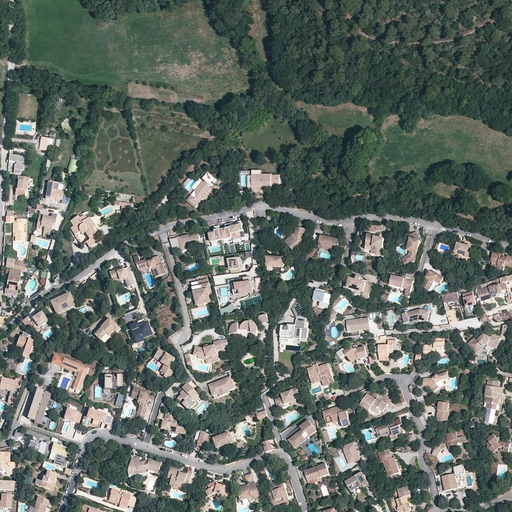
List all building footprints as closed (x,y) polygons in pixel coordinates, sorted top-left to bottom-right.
[(47,150),(49,136),(42,135),(40,148),(47,150)] [(15,166),(14,174),(20,175),(21,171),(24,172),(24,167),(22,167),(23,164),(25,164),(26,159),(18,158),(18,157),(10,156),(9,162),(15,163),(17,163),(16,166),(15,166)] [(205,184),(203,183),(198,190),(198,191),(195,192),(197,198),(195,200),(192,197),(188,201),(197,208),(203,201),(206,202),(210,197),(209,193),(212,190),(209,188),(211,186),(212,187),(217,181),(209,174),(204,181),(206,183),(205,184)] [(272,187),(272,176),(252,176),(252,187),(263,187),(272,187)] [(28,192),(30,179),(18,177),(18,181),(20,181),(19,186),(19,190),(16,189),(15,196),(21,197),(26,197),(27,192),(28,192)] [(58,193),(59,185),(49,183),(46,200),(56,202),(58,202),(59,200),(61,201),(63,194),(58,193)] [(56,222),(58,214),(53,213),(52,216),(40,213),(38,225),(42,226),(43,225),(45,226),(45,230),(52,231),(54,222),(56,222)] [(14,216),(6,214),(5,221),(13,222),(14,216)] [(97,236),(88,218),(86,219),(84,215),(79,217),(77,215),(70,219),(72,224),(69,226),(72,233),(78,231),(79,232),(81,233),(82,233),(83,233),(87,240),(84,241),(87,246),(94,243),(92,238),(97,236)] [(26,225),(27,220),(17,218),(16,223),(13,223),(11,234),(15,234),(13,242),(22,243),(24,235),(23,234),(24,225),(26,225)] [(230,223),(230,224),(233,240),(234,242),(242,240),(240,233),(245,232),(242,221),(238,221),(238,223),(233,224),(233,222),(230,223)] [(227,230),(221,231),(223,242),(233,240),(230,224),(226,224),(227,230)] [(210,233),(212,244),(223,242),(221,231),(219,226),(215,226),(216,232),(210,233)] [(285,242),(290,247),(292,246),(295,249),(301,244),(303,245),(307,230),(297,227),(294,237),(293,236),(285,242)] [(197,240),(194,232),(190,233),(190,234),(187,235),(186,234),(175,237),(178,247),(192,243),(192,242),(197,240)] [(421,241),(417,232),(411,235),(413,238),(409,250),(411,251),(410,256),(406,258),(403,260),(404,262),(407,266),(414,262),(417,254),(416,252),(418,247),(419,247),(421,241)] [(373,245),(373,248),(376,248),(375,251),(374,255),(381,257),(383,249),(382,249),(384,240),(375,237),(375,236),(368,234),(366,243),(373,245)] [(322,236),(320,245),(324,245),(326,249),(332,250),(334,248),(338,248),(340,240),(322,236)] [(470,257),(472,247),(458,244),(456,253),(470,257)] [(511,267),(511,257),(509,257),(508,260),(502,258),(503,255),(494,252),(492,262),(499,264),(498,269),(505,271),(507,266),(511,267)] [(136,265),(139,271),(152,266),(153,269),(156,277),(167,273),(163,264),(161,265),(158,256),(153,258),(154,261),(148,264),(147,261),(141,263),(138,257),(133,259),(136,265)] [(239,257),(228,259),(230,273),(241,272),(239,257)] [(284,267),(284,258),(267,257),(267,267),(284,267)] [(25,269),(26,262),(27,261),(19,259),(18,261),(17,265),(17,268),(25,269)] [(20,270),(8,268),(6,287),(5,287),(4,292),(16,294),(20,270)] [(118,271),(109,275),(113,282),(114,285),(114,286),(120,284),(120,283),(124,281),(128,289),(131,287),(132,290),(136,288),(128,270),(123,272),(119,273),(118,271)] [(436,281),(438,282),(442,284),(445,277),(434,272),(433,273),(431,272),(424,287),(429,290),(434,282),(435,283),(436,281)] [(408,290),(407,291),(412,293),(415,282),(393,277),(391,285),(408,290)] [(254,293),(252,278),(246,279),(246,281),(234,283),(235,296),(254,293)] [(366,283),(364,282),(365,279),(358,278),(357,281),(352,279),(351,280),(348,289),(364,293),(371,295),(372,295),(374,285),(366,283)] [(477,288),(479,292),(482,303),(500,298),(504,297),(505,299),(507,298),(509,306),(511,304),(511,292),(510,286),(508,285),(484,291),(483,289),(488,288),(506,283),(504,278),(496,281),(477,288)] [(211,294),(208,279),(197,282),(198,286),(193,287),(197,304),(203,302),(210,301),(208,295),(211,294)] [(433,292),(438,282),(436,281),(435,283),(434,282),(429,290),(433,292)] [(331,296),(316,291),(314,300),(320,302),(319,306),(328,309),(331,296)] [(442,299),(446,312),(449,311),(446,302),(458,299),(456,292),(444,296),(445,299),(442,299)] [(76,307),(70,295),(52,304),(58,316),(76,307)] [(307,320),(300,303),(294,311),(297,318),(298,318),(298,321),(297,321),(296,325),(296,327),(289,326),(289,328),(283,327),(281,337),(294,339),(294,342),(301,343),(301,340),(307,341),(309,330),(306,329),(307,320)] [(419,318),(419,321),(427,323),(430,312),(421,309),(402,314),(404,323),(409,322),(409,320),(414,319),(419,318)] [(339,314),(334,310),(330,322),(341,319),(339,314)] [(450,324),(457,322),(454,310),(449,311),(446,312),(450,324)] [(48,323),(42,314),(41,315),(41,316),(40,317),(39,316),(34,320),(35,322),(32,324),(37,332),(40,329),(39,328),(48,323)] [(269,322),(267,316),(261,317),(260,319),(259,321),(262,324),(269,322)] [(0,326),(2,326),(11,318),(0,317),(0,326)] [(370,329),(368,318),(346,321),(347,327),(351,326),(352,331),(370,329)] [(118,336),(122,332),(110,320),(103,327),(101,329),(102,330),(95,337),(102,344),(109,337),(111,339),(116,334),(118,336)] [(252,332),(258,333),(257,327),(257,326),(255,324),(253,322),(251,322),(250,322),(244,324),(239,324),(239,323),(232,326),(231,327),(229,330),(230,334),(234,334),(238,333),(238,330),(241,329),(241,330),(252,330),(252,332)] [(101,329),(103,327),(102,326),(93,335),(95,337),(102,330),(101,329)] [(144,340),(153,337),(149,326),(140,330),(139,327),(133,330),(133,332),(129,334),(132,342),(136,340),(138,345),(145,343),(144,340)] [(486,346),(488,347),(498,351),(502,340),(493,336),(491,338),(484,336),(478,340),(477,338),(469,344),(475,353),(486,346)] [(16,345),(16,346),(19,347),(19,349),(22,350),(21,356),(27,358),(32,342),(28,341),(20,338),(18,337),(16,345)] [(438,355),(444,354),(444,350),(447,350),(447,343),(443,343),(443,340),(432,340),(432,344),(435,344),(435,345),(425,346),(425,357),(433,356),(434,358),(438,358),(438,355)] [(215,346),(210,347),(205,349),(197,348),(196,356),(200,357),(201,356),(208,357),(210,364),(220,361),(217,351),(223,349),(221,341),(214,343),(215,346)] [(388,345),(379,346),(380,359),(388,358),(388,351),(394,351),(393,346),(397,346),(397,341),(388,342),(388,345)] [(486,351),(488,347),(486,346),(475,353),(477,355),(485,349),(486,351)] [(358,358),(358,360),(359,361),(368,358),(365,348),(354,351),(353,348),(345,354),(352,361),(355,359),(358,358)] [(162,360),(162,361),(166,364),(164,366),(163,369),(167,372),(165,375),(164,377),(169,380),(175,370),(171,368),(175,360),(159,350),(156,356),(162,360)] [(60,366),(62,359),(54,356),(50,365),(62,369),(63,367),(60,366)] [(208,365),(210,364),(208,357),(201,356),(200,357),(200,359),(206,360),(208,365)] [(89,370),(62,359),(60,366),(63,367),(80,374),(73,391),(80,393),(89,370)] [(313,366),(313,368),(314,372),(310,373),(312,382),(321,380),(322,383),(323,388),(336,384),(331,370),(330,370),(329,364),(319,367),(318,364),(313,366)] [(80,374),(63,367),(62,369),(76,375),(69,392),(79,396),(80,393),(73,391),(80,374)] [(437,375),(433,378),(437,384),(450,379),(448,372),(440,374),(441,378),(440,379),(437,375)] [(110,376),(105,376),(105,388),(117,389),(117,387),(121,387),(122,375),(117,375),(117,380),(110,380),(110,376)] [(230,376),(223,379),(222,382),(219,383),(217,381),(209,384),(214,398),(230,392),(229,389),(235,387),(230,376)] [(13,381),(0,377),(0,378),(0,388),(13,392),(16,385),(13,384),(13,381)] [(433,378),(425,379),(425,385),(430,385),(435,393),(441,388),(437,384),(433,378)] [(499,382),(489,380),(486,396),(490,396),(489,402),(487,408),(488,408),(496,410),(497,410),(498,404),(499,404),(500,398),(498,398),(499,393),(502,393),(503,388),(498,387),(499,382)] [(410,388),(412,393),(414,391),(418,389),(414,382),(410,388)] [(199,397),(188,385),(182,389),(184,391),(185,392),(182,396),(178,399),(185,408),(193,401),(194,402),(199,397)] [(132,398),(138,400),(140,401),(142,404),(141,406),(139,414),(146,417),(148,409),(147,409),(149,401),(147,401),(148,398),(148,396),(147,395),(148,392),(135,388),(132,398)] [(34,421),(39,423),(48,395),(43,393),(43,394),(41,393),(41,391),(36,389),(36,391),(34,390),(31,400),(32,400),(30,408),(28,408),(25,417),(27,417),(26,419),(34,421)] [(297,401),(297,400),(295,395),(299,394),(297,389),(288,392),(289,393),(285,394),(283,395),(284,397),(277,400),(279,406),(283,405),(284,408),(288,406),(287,405),(292,403),(297,401)] [(115,407),(121,409),(125,397),(119,396),(115,407)] [(378,405),(371,401),(363,397),(357,409),(366,413),(367,411),(377,416),(379,411),(381,412),(385,405),(380,403),(378,405)] [(193,401),(185,408),(188,410),(196,404),(194,402),(193,401)] [(441,403),(439,411),(441,412),(440,421),(448,423),(450,415),(448,415),(450,405),(441,403)] [(347,411),(345,411),(343,405),(323,412),(328,426),(342,421),(343,424),(351,422),(351,421),(347,411)] [(493,425),(496,410),(488,408),(485,423),(493,425)] [(83,413),(68,409),(65,419),(79,424),(83,413)] [(265,409),(257,412),(259,418),(267,415),(265,409)] [(401,411),(397,412),(395,413),(397,419),(399,417),(398,415),(402,414),(408,411),(408,409),(401,411)] [(110,425),(112,418),(90,411),(88,419),(110,425)] [(175,417),(168,415),(167,419),(172,421),(172,423),(165,421),(163,429),(170,431),(170,433),(178,435),(180,433),(186,435),(187,430),(177,427),(178,422),(175,421),(175,417)] [(378,435),(380,434),(393,429),(395,435),(392,436),(393,440),(399,438),(398,434),(405,432),(403,427),(402,427),(401,424),(399,417),(397,419),(394,422),(379,428),(376,429),(378,435)] [(0,430),(0,432),(5,434),(11,420),(5,418),(0,430)] [(313,434),(317,431),(309,421),(287,436),(295,448),(298,452),(302,449),(300,447),(299,445),(307,440),(306,439),(313,434)] [(393,429),(380,434),(381,438),(386,438),(392,436),(395,435),(393,429)] [(327,431),(322,432),(326,443),(331,442),(327,431)] [(234,442),(230,432),(214,438),(218,448),(234,442)] [(446,435),(445,438),(448,440),(449,443),(447,443),(448,446),(448,449),(450,449),(451,448),(455,450),(460,442),(457,432),(446,435)] [(416,438),(413,433),(407,435),(410,441),(416,438)] [(209,437),(201,434),(197,445),(205,448),(209,437)] [(315,437),(313,434),(306,439),(307,440),(299,445),(300,447),(315,437)] [(496,438),(497,437),(495,434),(488,438),(489,441),(486,443),(488,447),(487,448),(490,453),(495,450),(499,448),(501,448),(504,449),(504,453),(509,454),(511,445),(498,442),(496,438)] [(269,441),(260,443),(263,453),(271,450),(269,441)] [(355,443),(343,447),(349,464),(361,460),(355,443)] [(55,464),(67,468),(72,449),(57,444),(54,453),(58,454),(55,464)] [(302,449),(298,452),(302,458),(306,455),(302,449)] [(391,454),(389,449),(378,452),(380,458),(391,454)] [(391,454),(380,458),(383,463),(385,462),(388,470),(390,475),(388,476),(390,480),(397,478),(396,473),(400,472),(396,461),(395,457),(392,457),(391,454)] [(10,455),(0,455),(0,473),(12,474),(12,470),(14,470),(15,464),(10,464),(10,455)] [(150,460),(149,462),(148,465),(145,466),(145,463),(144,461),(141,462),(140,457),(133,458),(129,471),(140,470),(140,473),(146,472),(146,470),(150,469),(159,472),(162,463),(150,460)] [(327,463),(313,468),(313,470),(306,472),(308,480),(318,477),(319,480),(321,480),(320,476),(330,473),(327,463)] [(454,467),(455,474),(456,476),(461,475),(461,474),(465,473),(463,464),(454,467)] [(180,475),(181,472),(182,470),(172,468),(169,478),(173,479),(172,482),(178,484),(177,486),(181,487),(183,483),(186,483),(186,481),(190,483),(194,473),(189,471),(188,474),(187,477),(180,475)] [(58,476),(53,474),(49,472),(47,479),(45,478),(43,483),(44,483),(43,487),(51,490),(54,483),(56,484),(58,476)] [(365,488),(370,485),(363,472),(346,481),(351,491),(361,486),(363,485),(365,488)] [(249,483),(248,484),(248,486),(245,488),(244,485),(240,487),(241,491),(239,492),(238,495),(239,496),(240,500),(247,498),(247,497),(253,495),(254,497),(253,498),(257,499),(260,498),(252,473),(245,476),(247,482),(249,481),(249,483)] [(441,477),(442,480),(444,479),(446,485),(443,486),(445,492),(458,489),(456,476),(455,474),(441,477)] [(224,486),(220,485),(216,483),(215,480),(208,484),(209,488),(205,490),(209,498),(214,495),(225,499),(230,483),(225,481),(224,486)] [(0,489),(14,490),(14,482),(0,481),(0,489)] [(407,505),(405,501),(407,500),(412,499),(411,495),(410,495),(408,486),(397,490),(400,498),(395,500),(398,507),(397,508),(398,511),(399,511),(406,511),(408,508),(410,510),(411,508),(409,504),(408,504),(407,505)] [(288,500),(284,487),(279,488),(280,490),(275,491),(274,489),(270,491),(271,494),(269,494),(272,502),(273,502),(274,505),(279,504),(278,502),(283,500),(284,502),(288,500)] [(113,496),(111,502),(121,506),(120,508),(128,510),(128,508),(132,497),(113,491),(112,495),(113,496)] [(12,494),(2,494),(2,501),(0,500),(0,507),(12,508),(12,494)] [(43,511),(45,505),(48,506),(50,506),(52,500),(38,497),(37,503),(34,511),(36,511),(35,511),(43,511)] [(137,499),(132,497),(128,508),(133,510),(137,499)]
